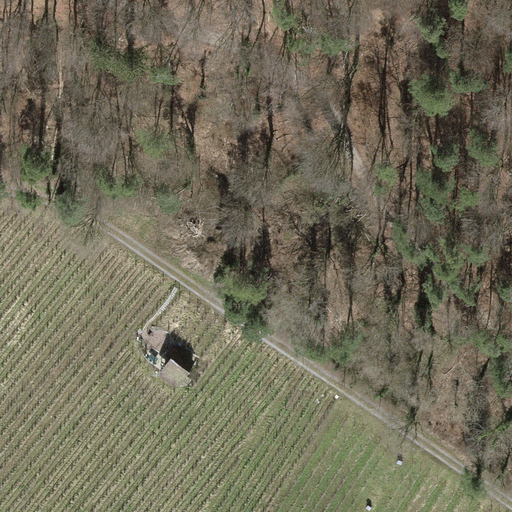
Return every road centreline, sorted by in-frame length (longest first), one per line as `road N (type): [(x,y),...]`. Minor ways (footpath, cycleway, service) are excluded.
road 1 (track): [(506,511),(69,203),(0,186)]
road 2 (track): [(131,0),(314,83),(388,221),(511,336)]
